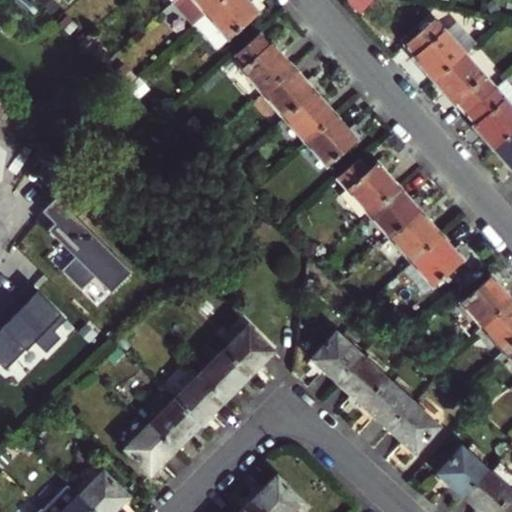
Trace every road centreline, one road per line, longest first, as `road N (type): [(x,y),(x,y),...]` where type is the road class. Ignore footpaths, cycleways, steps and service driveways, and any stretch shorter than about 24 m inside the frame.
road 1 (residential): [(305,0),(511,230)]
road 2 (residential): [(176,511),(284,406),(401,511)]
